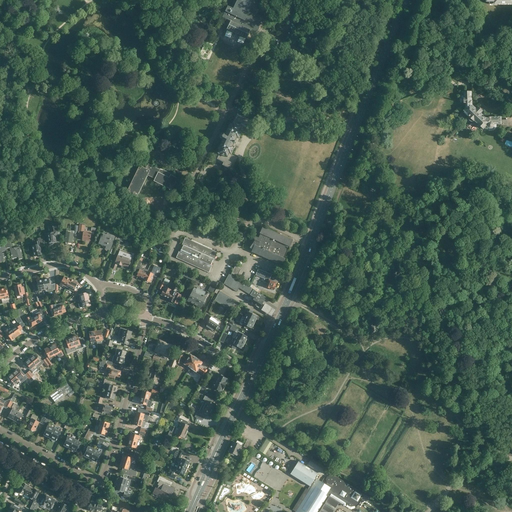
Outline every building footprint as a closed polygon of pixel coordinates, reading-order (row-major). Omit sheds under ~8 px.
[(230,22),(226,29),(246,39),(250,31),(252,31),(251,32),(252,32),(253,32),(254,32),(255,32),(256,32),(257,32),(257,31),(258,31),(258,30),(258,29),(259,29),(259,28),(259,27),(263,17),(257,14),(263,0),(237,0),(233,9),(227,6),(225,12),(222,18),(230,22)] [(472,101),(471,91),(464,92),(464,97),(464,103),(467,103),(467,106),(467,107),(469,107),(470,107),(470,106),(471,106),(471,105),(472,105),(472,101)] [(477,110),(472,105),(471,105),(471,106),(470,106),(470,107),(469,107),(467,107),(467,106),(466,107),(465,107),(465,108),(465,110),(464,111),(470,116),(469,116),(469,117),(470,117),(477,110)] [(483,111),(479,107),(477,110),(470,117),(469,117),(469,120),(470,121),(473,122),(473,121),(474,121),(475,120),(479,124),(478,125),(483,129),(484,128),(487,128),(488,126),(490,128),(492,128),(494,126),(494,124),(501,124),(501,117),(489,117),(489,118),(486,118),(480,113),(483,111)] [(217,160),(217,161),(217,162),(217,163),(220,164),(221,164),(222,164),(222,163),(223,163),(222,165),(231,170),(237,158),(231,155),(234,147),(233,146),(234,145),(236,140),(237,139),(238,140),(242,132),(248,135),(254,123),(238,115),(234,122),(233,122),(232,125),(230,124),(225,135),(223,134),(221,134),(220,137),(221,139),(223,140),(218,149),(219,150),(218,154),(219,154),(217,160)] [(139,166),(126,193),(132,196),(133,195),(137,197),(139,193),(147,175),(155,179),(154,181),(173,191),(179,179),(173,176),(174,175),(160,169),(159,170),(148,164),(147,167),(146,167),(146,168),(146,169),(145,169),(144,169),(139,166)] [(84,230),(85,226),(84,225),(85,224),(80,223),(79,229),(78,235),(83,236),(82,240),(90,241),(91,234),(94,235),(96,228),(92,227),(91,231),(84,230)] [(48,234),(46,234),(46,240),(49,240),(49,243),(50,243),(51,245),(54,244),(54,242),(56,242),(55,237),(60,236),(59,225),(50,226),(51,233),(48,233),(48,234)] [(255,241),(249,248),(252,250),(251,252),(281,266),(285,259),(284,259),(289,247),(290,247),(293,240),(282,235),(281,234),(280,234),(279,234),(263,227),(259,234),(260,234),(258,238),(256,237),(255,237),(254,238),(254,239),(254,240),(255,241)] [(72,243),(73,233),(66,232),(65,242),(66,244),(68,245),(69,243),(72,243)] [(102,234),(99,244),(106,246),(105,249),(110,251),(115,237),(107,234),(106,236),(102,234)] [(32,246),(34,256),(41,255),(39,245),(44,244),(43,238),(40,239),(40,241),(35,242),(36,245),(32,246)] [(218,253),(185,238),(182,245),(183,246),(180,252),(179,251),(176,258),(209,273),(212,266),(210,265),(213,259),(214,260),(218,253)] [(12,259),(18,258),(19,260),(22,259),(20,249),(19,247),(12,249),(10,242),(5,244),(5,245),(4,245),(5,247),(6,246),(6,247),(6,249),(10,248),(12,259)] [(117,264),(121,266),(121,267),(127,269),(128,267),(129,265),(130,265),(130,262),(131,259),(132,255),(119,251),(118,255),(116,261),(115,261),(112,268),(115,269),(117,264)] [(135,269),(139,271),(136,276),(144,279),(147,272),(148,270),(141,267),(140,265),(143,259),(140,258),(135,269)] [(151,273),(147,272),(144,279),(144,280),(150,283),(152,276),(153,277),(154,276),(156,277),(157,277),(156,277),(158,273),(161,274),(163,269),(160,268),(154,265),(152,271),(151,273)] [(241,269),(235,266),(231,273),(237,276),(241,269)] [(258,269),(255,275),(265,279),(263,282),(267,283),(265,287),(273,290),(274,290),(275,288),(275,287),(275,286),(276,283),(269,280),(271,275),(271,274),(267,273),(258,269)] [(232,276),(226,285),(229,287),(234,278),(232,276)] [(61,279),(59,285),(62,287),(63,285),(66,287),(70,279),(64,277),(63,280),(61,279)] [(195,277),(194,277),(191,283),(197,286),(200,280),(195,277)] [(234,278),(229,287),(231,288),(237,279),(234,278)] [(48,279),(42,280),(44,289),(48,288),(48,290),(51,289),(50,285),(51,285),(51,282),(49,282),(48,279)] [(69,288),(69,289),(68,290),(74,292),(76,293),(77,292),(82,287),(78,283),(75,281),(70,279),(66,287),(69,288)] [(237,279),(231,288),(234,290),(240,281),(237,279)] [(44,289),(42,280),(37,281),(37,285),(34,286),(36,293),(42,292),(41,290),(44,289)] [(240,281),(234,290),(237,292),(239,288),(243,283),(240,281)] [(161,295),(167,298),(169,299),(173,291),(171,291),(171,290),(167,288),(169,286),(160,282),(157,288),(163,290),(161,295)] [(29,301),(27,293),(25,293),(24,288),(22,288),(21,285),(14,286),(16,296),(23,294),(24,294),(26,302),(29,301)] [(214,293),(216,288),(210,285),(208,291),(214,294),(214,293)] [(266,298),(254,290),(249,287),(246,292),(249,295),(253,297),(252,299),(253,300),(251,303),(259,308),(260,309),(263,305),(262,304),(263,302),(266,298)] [(5,288),(0,289),(0,292),(1,298),(5,297),(5,299),(9,298),(8,291),(6,292),(5,288)] [(201,308),(202,309),(205,303),(204,302),(208,295),(205,293),(205,292),(197,288),(197,289),(194,288),(190,296),(189,295),(186,301),(187,301),(201,308)] [(173,291),(169,299),(168,301),(174,304),(174,303),(177,305),(181,295),(178,294),(178,293),(173,291)] [(79,295),(81,301),(89,299),(88,293),(85,293),(85,292),(80,293),(80,294),(79,295)] [(89,299),(81,301),(78,302),(79,304),(80,308),(82,307),(82,308),(87,306),(87,307),(90,306),(91,305),(89,299)] [(231,311),(237,301),(234,300),(229,309),(231,311)] [(237,301),(231,311),(234,312),(239,303),(237,301)] [(43,308),(40,302),(39,302),(36,303),(34,304),(36,308),(38,307),(40,310),(41,309),(41,310),(43,309),(43,308)] [(265,304),(261,310),(271,317),(276,310),(265,304)] [(52,317),(59,314),(57,307),(53,308),(52,305),(48,307),(52,317)] [(64,306),(60,307),(60,306),(57,307),(59,314),(66,312),(64,306)] [(246,315),(245,318),(255,323),(256,319),(258,320),(259,317),(258,317),(258,316),(252,314),(254,311),(247,308),(245,311),(244,314),(246,315)] [(33,316),(34,318),(37,324),(43,320),(42,318),(44,317),(41,311),(33,316)] [(37,324),(34,318),(31,319),(29,317),(26,319),(27,321),(31,327),(37,324)] [(206,326),(213,331),(220,322),(212,317),(209,321),(206,326)] [(241,320),(240,323),(251,328),(254,329),(255,327),(253,326),(255,323),(245,318),(242,317),(241,320)] [(14,328),(11,330),(17,337),(21,333),(20,331),(23,329),(18,322),(13,326),(14,328)] [(228,323),(227,325),(231,327),(230,330),(235,332),(232,337),(235,339),(245,343),(247,340),(246,339),(247,337),(235,332),(237,327),(233,325),(228,323)] [(17,337),(11,330),(9,327),(6,329),(7,330),(5,331),(4,332),(5,333),(9,338),(10,337),(12,340),(17,337)] [(120,328),(118,335),(130,338),(132,332),(127,330),(120,328)] [(72,337),(71,337),(76,350),(86,346),(83,338),(81,338),(80,338),(78,339),(77,335),(74,336),(72,336),(72,337)] [(118,335),(117,339),(119,340),(119,342),(128,345),(130,338),(118,335)] [(76,350),(71,337),(71,338),(70,337),(68,338),(66,339),(67,343),(65,343),(67,349),(69,349),(70,349),(70,350),(71,352),(76,350)] [(231,337),(227,346),(231,347),(230,348),(234,350),(234,349),(235,350),(237,347),(241,348),(240,350),(243,351),(244,347),(243,347),(245,343),(232,337),(231,337)] [(158,352),(162,354),(166,343),(162,341),(162,342),(159,341),(157,348),(153,346),(151,351),(156,353),(157,352),(158,353),(158,352)] [(166,343),(162,354),(165,355),(168,357),(173,359),(170,366),(174,368),(176,362),(179,355),(171,352),(173,346),(170,344),(166,343)] [(51,346),(50,347),(56,359),(63,355),(59,347),(57,348),(55,344),(53,345),(52,345),(50,346),(51,346)] [(48,357),(45,359),(50,366),(53,364),(50,360),(52,359),(52,358),(55,356),(50,347),(49,347),(49,346),(47,347),(47,348),(44,350),(46,352),(44,353),(46,357),(48,356),(48,357)] [(117,350),(115,355),(124,358),(126,352),(119,350),(117,350)] [(30,358),(30,359),(36,366),(38,368),(43,363),(47,368),(50,366),(45,359),(43,361),(42,360),(41,360),(38,357),(37,358),(34,355),(33,356),(33,355),(30,357),(30,358)] [(124,358),(115,355),(115,356),(114,355),(113,361),(115,362),(123,364),(124,358)] [(186,367),(189,369),(197,358),(193,356),(192,357),(190,355),(188,359),(183,356),(179,355),(176,362),(177,363),(180,364),(181,362),(187,366),(186,367)] [(197,358),(189,369),(189,370),(189,371),(189,372),(190,373),(191,373),(192,373),(193,372),(194,370),(201,375),(199,379),(203,381),(206,374),(208,371),(204,369),(200,367),(202,363),(200,361),(200,360),(197,358)] [(36,366),(30,359),(25,363),(27,366),(28,366),(31,370),(36,366)] [(100,362),(99,366),(104,367),(104,370),(109,371),(108,377),(115,379),(116,376),(119,377),(120,376),(120,377),(121,374),(120,374),(121,371),(110,368),(109,368),(110,365),(107,364),(101,362),(100,362)] [(149,367),(147,373),(148,374),(149,374),(147,382),(155,384),(157,385),(159,380),(160,374),(155,373),(156,369),(149,367)] [(17,369),(13,373),(20,381),(23,379),(27,376),(29,379),(31,377),(27,373),(25,375),(21,371),(20,372),(17,369)] [(20,381),(13,373),(8,377),(9,378),(8,378),(10,381),(11,380),(12,381),(10,382),(9,382),(7,386),(18,391),(20,389),(17,385),(21,382),(20,381)] [(217,378),(215,381),(225,386),(227,381),(226,381),(227,379),(223,378),(223,377),(217,374),(216,377),(217,378)] [(104,390),(105,390),(116,393),(116,392),(117,393),(118,390),(117,390),(117,387),(109,384),(110,383),(107,382),(107,380),(102,378),(101,381),(104,382),(104,385),(105,385),(104,390)] [(225,386),(215,381),(213,385),(212,384),(211,388),(217,390),(221,391),(222,390),(223,390),(225,386)] [(74,393),(66,383),(49,395),(55,403),(67,394),(69,397),(74,393)] [(116,393),(105,390),(103,397),(106,397),(106,398),(109,399),(109,398),(114,399),(116,393)] [(143,391),(141,397),(149,399),(150,397),(151,397),(151,395),(152,393),(143,391)] [(202,406),(212,411),(215,405),(212,404),(214,400),(205,396),(203,400),(204,400),(202,406)] [(141,397),(139,403),(147,405),(146,407),(147,407),(150,408),(152,400),(149,399),(141,397)] [(5,401),(0,398),(0,410),(1,409),(2,410),(3,407),(6,409),(8,406),(11,399),(5,401)] [(102,402),(96,400),(95,402),(98,403),(98,404),(99,404),(99,405),(100,405),(98,411),(102,412),(102,413),(105,414),(105,413),(110,414),(112,407),(104,405),(102,405),(102,402)] [(8,417),(13,420),(18,412),(19,410),(15,408),(17,405),(14,404),(11,408),(12,409),(11,411),(10,410),(9,413),(10,414),(8,417)] [(212,411),(202,406),(199,411),(198,411),(195,417),(202,421),(204,418),(205,418),(207,415),(210,416),(212,411)] [(50,412),(47,411),(44,417),(43,417),(40,423),(43,425),(44,423),(50,412)] [(18,412),(13,420),(19,423),(20,423),(22,420),(21,419),(23,415),(18,412)] [(50,412),(44,423),(47,425),(53,414),(50,412)] [(137,412),(135,419),(143,421),(144,417),(144,415),(144,414),(137,412)] [(36,421),(38,417),(33,415),(28,425),(29,425),(28,428),(34,431),(39,423),(36,421)] [(179,422),(176,428),(187,432),(190,426),(187,425),(189,419),(180,415),(177,421),(179,422)] [(143,421),(135,419),(134,425),(141,427),(141,426),(142,426),(143,423),(145,424),(145,421),(143,421)] [(98,423),(98,426),(107,429),(109,423),(100,421),(99,423),(98,423)] [(44,435),(49,438),(54,429),(55,427),(55,426),(52,424),(52,425),(50,424),(48,426),(45,431),(46,431),(44,435)] [(107,429),(98,426),(96,432),(106,435),(107,429)] [(54,429),(49,438),(55,441),(57,437),(58,437),(60,432),(61,429),(59,428),(55,427),(54,429)] [(170,431),(167,436),(174,439),(174,438),(180,440),(181,437),(184,439),(187,432),(176,428),(174,427),(172,432),(170,431)] [(67,447),(70,448),(74,440),(71,438),(72,435),(70,434),(69,437),(68,436),(66,441),(66,442),(64,445),(65,446),(64,447),(67,448),(67,447)] [(131,434),(130,440),(138,442),(140,443),(141,441),(139,439),(140,438),(140,436),(131,434)] [(74,440),(70,448),(72,450),(72,451),(74,452),(75,451),(77,448),(78,448),(80,443),(81,440),(79,439),(77,441),(74,440)] [(265,454),(272,442),(266,439),(259,450),(265,454)] [(138,442),(130,440),(128,446),(137,448),(137,445),(138,442)] [(228,452),(232,453),(231,455),(234,456),(234,454),(237,456),(242,443),(237,441),(236,443),(233,442),(228,452)] [(87,458),(90,459),(94,450),(91,448),(93,446),(90,445),(89,447),(88,447),(85,452),(86,452),(84,456),(85,456),(84,457),(87,459),(87,458)] [(94,450),(90,459),(92,460),(92,461),(95,463),(95,462),(97,458),(98,458),(100,453),(101,451),(99,449),(97,452),(94,450)] [(176,459),(174,463),(186,468),(189,462),(180,458),(182,455),(185,456),(186,453),(180,450),(180,451),(179,451),(178,451),(177,451),(177,452),(176,452),(175,453),(175,454),(175,455),(174,455),(174,456),(174,457),(175,457),(175,458),(175,459),(176,459)] [(122,458),(121,461),(132,464),(133,461),(132,461),(133,458),(133,457),(130,455),(129,457),(123,455),(123,458),(122,458)] [(132,464),(121,461),(120,464),(120,467),(123,468),(122,472),(128,474),(133,476),(135,476),(136,477),(137,473),(136,473),(137,471),(134,469),(135,465),(132,464)] [(312,483),(313,481),(318,474),(298,462),(290,474),(310,486),(312,483)] [(170,469),(168,473),(170,473),(169,476),(174,479),(176,476),(173,475),(175,471),(183,475),(186,468),(174,463),(173,467),(172,469),(170,469)] [(313,481),(312,483),(312,484),(309,489),(295,511),(332,511),(338,503),(342,505),(344,505),(347,504),(351,507),(358,505),(364,494),(331,473),(328,476),(326,480),(327,483),(326,485),(322,483),(316,479),(314,481),(313,481)] [(117,479),(115,483),(125,486),(129,487),(131,481),(132,481),(133,480),(134,480),(135,481),(136,478),(135,477),(129,476),(128,480),(126,479),(121,477),(118,477),(117,479)] [(158,479),(160,480),(158,485),(159,485),(158,488),(156,488),(154,493),(161,496),(162,494),(167,496),(168,494),(172,496),(174,492),(175,492),(176,490),(175,490),(175,489),(171,487),(173,482),(160,476),(158,479)] [(20,492),(24,494),(28,486),(27,485),(26,484),(25,483),(24,484),(22,483),(19,489),(17,488),(16,492),(17,493),(20,494),(20,492)] [(125,486),(115,483),(114,486),(115,487),(114,489),(117,490),(119,491),(119,492),(121,493),(121,492),(122,492),(124,492),(123,496),(124,496),(123,499),(128,501),(129,498),(130,495),(126,494),(127,490),(125,490),(125,489),(124,489),(125,486)] [(24,494),(29,497),(34,489),(31,488),(31,487),(29,486),(28,486),(24,494)] [(32,511),(33,511),(37,502),(39,499),(36,498),(39,492),(38,491),(38,490),(36,489),(35,490),(34,489),(29,497),(33,499),(32,500),(34,501),(30,509),(32,511)] [(46,506),(50,497),(48,496),(49,496),(46,494),(46,495),(45,495),(43,500),(42,500),(41,502),(41,503),(41,504),(39,506),(44,509),(46,506)] [(53,499),(50,497),(46,506),(52,509),(52,508),(53,509),(54,506),(56,501),(56,500),(56,499),(53,498),(53,499)] [(37,502),(33,511),(34,511),(35,511),(39,506),(41,503),(37,502)] [(64,511),(66,510),(66,509),(67,506),(66,505),(63,503),(63,504),(61,503),(57,511),(64,511)] [(88,506),(87,508),(88,509),(88,510),(94,511),(96,511),(97,509),(101,510),(102,504),(98,503),(97,505),(92,503),(92,505),(89,504),(89,506),(88,506)]
